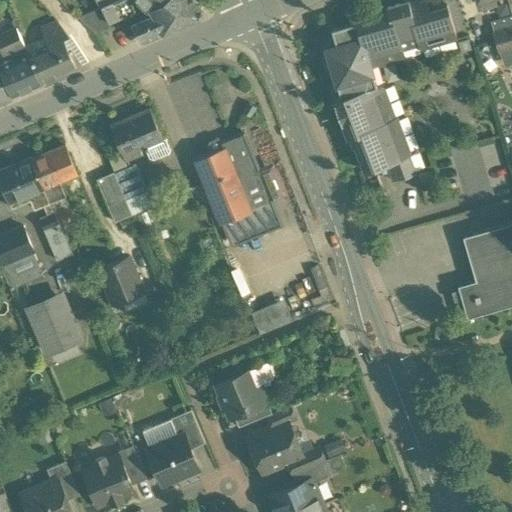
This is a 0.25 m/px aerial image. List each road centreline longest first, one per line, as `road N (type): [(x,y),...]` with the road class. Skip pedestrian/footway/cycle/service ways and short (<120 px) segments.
road 1 (tertiary): [(442,511),(260,16)]
road 2 (secondary): [(260,16),(0,129)]
